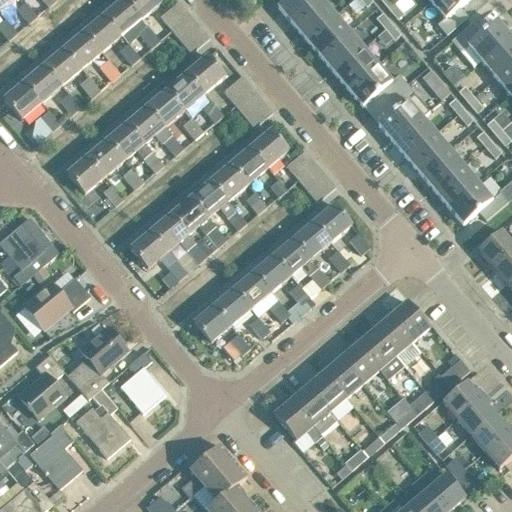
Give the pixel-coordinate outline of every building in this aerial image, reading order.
[(0,0),(0,11),(14,0),(0,0)] [(39,0),(48,10),(57,3),(54,0),(39,0)] [(142,22),(162,5),(157,0),(125,0),(124,1),(142,22)] [(288,0),(277,9),(292,26),(321,2),(319,0),(288,0)] [(368,0),(357,0),(366,10),(373,5),(368,0)] [(388,0),(380,0),(379,1),(388,12),(395,7),(388,0)] [(470,0),(436,0),(431,5),(445,21),(437,28),(447,39),(468,20),(459,10),(470,0)] [(122,39),(142,22),(124,1),(104,18),(122,39)] [(292,26),(306,43),(335,18),(321,2),(292,26)] [(28,27),(37,20),(25,5),(17,13),(28,27)] [(185,14),(177,5),(159,20),(167,29),(185,14)] [(395,7),(388,12),(397,23),(404,18),(395,7)] [(167,29),(172,34),(175,38),(193,23),(185,14),(167,29)] [(385,32),(391,27),(382,16),(376,22),(385,32)] [(102,56),(122,39),(104,18),(84,35),(102,56)] [(335,18),(306,43),(320,59),(349,35),(335,18)] [(0,33),(9,44),(17,36),(5,22),(0,26),(0,33)] [(201,32),(193,23),(175,38),(183,47),(201,32)] [(460,55),(468,49),(482,65),(511,41),(496,23),(481,36),(472,26),(451,44),(460,55)] [(391,27),(385,32),(394,43),(400,38),(391,27)] [(151,52),(160,44),(148,30),(139,37),(151,52)] [(190,57),(208,42),(201,32),(183,47),(190,57)] [(82,72),(102,56),(84,35),(64,51),(82,72)] [(320,59),(334,76),(363,51),(349,35),(320,59)] [(511,42),(511,41),(482,65),(496,82),(511,67),(511,42)] [(131,68),(140,61),(128,47),(119,54),(131,68)] [(61,89),(82,72),(64,51),(44,68),(61,89)] [(363,51),(334,76),(348,92),(377,68),(363,51)] [(435,56),(423,66),(442,89),(454,79),(435,56)] [(205,96),(209,92),(225,79),(207,59),(187,76),(205,96)] [(111,85),(120,78),(108,63),(99,71),(111,85)] [(511,67),(496,82),(510,98),(511,96),(511,67)] [(41,106),(61,89),(44,68),(24,85),(41,106)] [(384,104),(385,106),(407,87),(398,78),(391,84),(377,68),(348,92),(362,109),(377,96),(384,104)] [(184,113),(205,96),(187,76),(167,92),(184,113)] [(249,89),(242,79),(223,95),(231,104),(249,89)] [(91,102),(100,94),(88,80),(80,88),(91,102)] [(21,123),(41,106),(24,85),(4,102),(21,123)] [(408,89),(407,87),(385,106),(393,115),(378,128),(392,145),(421,120),(429,114),(415,97),(408,89)] [(231,104),(235,109),(239,113),(257,98),(249,89),(231,104)] [(467,106),(474,100),(465,89),(458,95),(467,106)] [(164,130),(184,113),(167,92),(147,109),(164,130)] [(72,118),(80,111),(69,97),(60,104),(72,118)] [(265,107),(257,98),(239,113),(246,122),(265,107)] [(474,100),(467,106),(476,116),(483,111),(474,100)] [(457,118),(464,113),(455,102),(448,107),(457,118)] [(214,126),(223,119),(211,105),(203,112),(214,126)] [(254,132),(272,116),(265,107),(246,122),(254,132)] [(171,138),(164,130),(147,109),(127,126),(145,146),(154,138),(162,147),(163,146),(175,160),(183,152),(171,138)] [(325,134),(333,128),(320,112),(313,118),(325,134)] [(466,129),(473,123),(464,113),(457,118),(466,129)] [(52,135),(61,128),(49,114),(40,121),(52,135)] [(392,145),(406,161),(436,137),(421,120),(392,145)] [(194,143),(203,136),(191,121),(183,129),(194,143)] [(493,122),(486,128),(495,139),(502,133),(493,122)] [(164,169),(145,146),(127,126),(107,143),(124,163),(136,154),(155,176),(164,169)] [(251,150),(268,171),(288,154),(271,133),(251,150)] [(502,133),(495,139),(504,149),(511,144),(502,133)] [(483,135),(476,140),(485,151),(492,145),(483,135)] [(406,161),(420,178),(450,153),(436,137),(406,161)] [(104,180),(124,163),(107,143),(87,160),(104,180)] [(492,145),(485,151),(494,162),(501,156),(492,145)] [(230,167),(248,187),(268,171),(251,150),(230,167)] [(464,170),(450,153),(420,178),(434,194),(464,170)] [(312,163),(305,154),(286,169),(294,179),(312,163)] [(84,197),(100,184),(104,180),(87,160),(67,177),(84,197)] [(302,188),(320,172),(312,163),(294,179),(302,188)] [(210,184),(228,204),(248,187),(230,167),(210,184)] [(434,194),(449,211),(478,186),(464,170),(434,194)] [(135,193),(144,186),(132,171),(123,179),(135,193)] [(328,181),(320,172),(302,188),(309,197),(328,181)] [(317,206),(335,191),(328,181),(309,197),(317,206)] [(277,183),(268,190),(277,201),(286,193),(277,183)] [(210,184),(190,201),(208,221),(228,204),(210,184)] [(478,186),(449,211),(463,228),(478,215),(487,225),(509,207),(507,206),(499,196),(491,203),(478,186)] [(115,210),(124,202),(112,188),(103,196),(115,210)] [(511,201),(504,192),(499,196),(507,206),(511,201)] [(258,217),(266,210),(254,196),(246,204),(258,217)] [(206,260),(227,243),(208,221),(190,201),(170,217),(189,239),(199,231),(206,239),(196,248),(206,260)] [(314,225),(331,245),(351,228),(334,208),(314,225)] [(246,227),(235,213),(226,220),(238,234),(246,227)] [(196,248),(189,239),(170,217),(150,234),(167,255),(179,245),(186,253),(175,263),(187,277),(198,268),(206,260),(196,248)] [(29,221),(0,246),(0,249),(12,263),(21,273),(13,280),(21,289),(34,277),(47,266),(56,259),(59,256),(29,221)] [(311,262),(331,245),(314,225),(294,242),(311,262)] [(130,251),(147,272),(167,255),(150,234),(130,251)] [(511,245),(511,246),(500,234),(478,253),(492,270),(511,253),(511,241),(511,242),(511,245)] [(361,258),(370,251),(358,237),(349,244),(361,258)] [(294,242),(274,258),(291,279),(301,270),(321,292),(330,285),(310,262),(311,262),(294,242)] [(341,275),(350,268),(337,253),(328,260),(341,275)] [(506,287),(511,281),(511,253),(492,270),(506,287)] [(271,296),(291,279),(274,258),(254,275),(271,296)] [(178,284),(187,277),(175,263),(166,270),(178,284)] [(254,275),(233,292),(251,313),(271,296),(254,275)] [(36,300),(24,310),(43,333),(71,309),(75,313),(88,302),(90,300),(75,282),(58,296),(51,287),(36,300)] [(0,303),(10,295),(0,284),(0,303)] [(301,291),(298,287),(289,295),(301,309),(310,301),(301,291)] [(231,329),(251,313),(233,292),(213,309),(231,329)] [(278,304),(269,311),(281,326),(290,318),(278,304)] [(412,346),(413,345),(429,331),(407,305),(389,319),(412,346)] [(211,346),(231,329),(213,309),(193,326),(211,346)] [(0,369),(17,354),(5,340),(14,332),(0,316),(0,369)] [(404,371),(420,357),(412,346),(389,319),(373,333),(395,360),(404,371)] [(261,342),(270,335),(258,321),(249,328),(261,342)] [(93,399),(100,393),(108,386),(100,376),(125,355),(106,333),(81,355),(87,362),(67,379),(88,403),(93,399)] [(373,333),(356,347),(379,374),(388,384),(404,371),(395,360),(373,333)] [(241,359),(250,352),(238,337),(230,345),(241,359)] [(50,347),(55,357),(69,351),(65,341),(50,347)] [(470,362),(481,352),(474,344),(463,354),(470,362)] [(231,364),(239,358),(228,345),(221,351),(231,364)] [(362,388),(379,374),(356,347),(340,361),(362,388)] [(143,417),(166,398),(144,372),(152,365),(144,356),(127,370),(134,378),(120,391),(130,402),(143,417)] [(39,424),(65,401),(58,393),(52,386),(60,378),(59,377),(62,374),(49,359),(36,371),(43,380),(19,401),(31,416),(39,424)] [(346,402),(362,388),(340,361),(323,375),(346,402)] [(449,391),(469,374),(460,363),(440,379),(449,391)] [(329,416),(346,402),(323,375),(306,389),(329,416)] [(428,399),(433,405),(449,391),(440,379),(438,377),(429,384),(436,392),(428,399)] [(474,394),(466,384),(442,405),(456,421),(485,397),(479,390),(474,394)] [(319,438),(320,438),(336,424),(329,416),(306,389),(290,404),(319,438)] [(109,418),(117,412),(100,393),(93,399),(100,408),(94,413),(92,411),(76,425),(107,462),(130,442),(109,418)] [(424,395),(408,409),(412,413),(417,418),(424,412),(433,405),(428,399),(424,395)] [(471,438),(495,418),(487,409),(491,405),(485,397),(456,421),(471,438)] [(319,438),(290,404),(273,417),(296,444),(305,436),(314,446),(321,440),(320,438),(319,438)] [(408,426),(417,418),(412,413),(403,420),(408,426)] [(502,427),(495,418),(471,438),(485,455),(511,431),(511,429),(507,423),(502,427)] [(5,433),(0,426),(0,476),(1,478),(7,473),(5,471),(23,456),(24,456),(34,447),(22,434),(18,437),(10,429),(5,433)] [(384,447),(393,439),(401,432),(396,427),(379,441),(384,447)] [(427,447),(436,439),(426,428),(417,436),(427,447)] [(59,493),(82,474),(64,452),(73,445),(59,429),(49,437),(52,440),(29,459),(37,468),(46,478),(59,493)] [(499,472),(511,460),(511,431),(485,455),(499,472)] [(436,458),(437,457),(445,450),(436,439),(427,447),(436,458)] [(375,454),(384,447),(379,441),(371,448),(375,454)] [(204,490),(232,466),(218,449),(190,473),(204,490)] [(350,475),(360,467),(367,461),(362,455),(346,470),(350,475)] [(27,476),(34,470),(24,459),(17,465),(27,476)] [(455,480),(464,472),(454,461),(445,469),(455,480)] [(47,511),(52,508),(24,474),(18,466),(9,473),(16,481),(15,482),(18,485),(0,500),(0,511),(47,511)] [(218,507),(237,490),(246,482),(232,466),(204,490),(216,504),(218,507)] [(343,482),(350,475),(346,470),(338,476),(343,482)] [(464,491),(464,490),(473,483),(464,472),(455,480),(464,491)] [(424,488),(431,481),(425,474),(418,481),(424,488)] [(445,478),(428,492),(445,511),(451,511),(464,501),(452,486),(445,478)] [(179,480),(161,489),(171,511),(178,511),(191,506),(179,480)] [(416,495),(424,488),(418,481),(410,488),(416,495)] [(400,509),(416,496),(407,485),(391,498),(400,509)] [(241,511),(250,505),(237,490),(218,507),(216,504),(207,511),(241,511)] [(445,511),(428,492),(412,506),(416,511),(445,511)] [(146,511),(168,511),(159,501),(146,511)] [(394,503),(386,510),(387,511),(394,511),(399,509),(394,503)]
